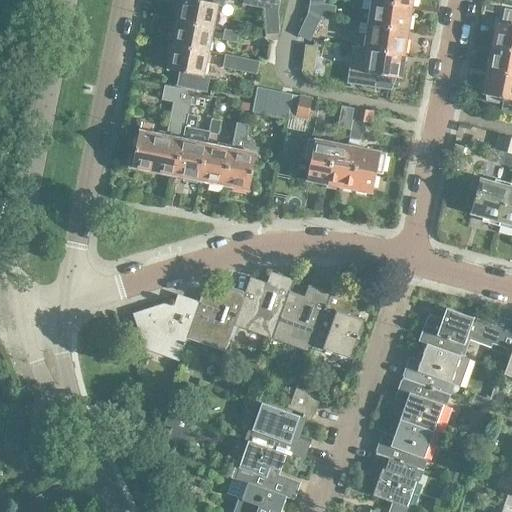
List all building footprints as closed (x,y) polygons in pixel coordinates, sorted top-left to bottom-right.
[(181,0),(177,22),(213,29),(218,3),(224,4),(224,0),(181,0)] [(245,0),(245,3),(265,7),(277,10),(278,0),(245,0)] [(363,8),(363,0),(348,0),(348,6),(363,8)] [(407,30),(411,6),(374,0),(373,10),(371,25),(407,30)] [(323,4),(310,3),(308,15),(298,35),(309,40),(320,16),(331,19),(334,6),(323,4)] [(277,10),(265,7),(267,34),(278,33),(277,10)] [(498,22),(493,45),(511,48),(511,8),(505,7),(502,22),(498,22)] [(358,34),(360,23),(346,21),(344,32),(358,34)] [(177,22),(173,46),(208,53),(213,29),(177,22)] [(404,54),(407,30),(371,25),(369,36),(367,48),(404,54)] [(237,34),(223,31),(221,42),(235,45),(237,34)] [(316,47),(305,45),(301,71),(305,79),(311,83),(316,47)] [(511,48),(493,45),(488,70),(511,74),(511,48)] [(208,53),(173,46),(168,69),(177,71),(175,85),(205,91),(207,77),(204,76),(208,53)] [(400,78),(404,54),(367,48),(351,46),(345,82),(389,89),(394,77),(400,78)] [(222,67),(256,74),(259,61),(224,54),(222,67)] [(511,74),(488,70),(484,94),(486,94),(487,101),(498,103),(500,97),(503,98),(501,110),(511,112),(511,74)] [(142,120),(140,130),(132,167),(176,175),(183,139),(188,114),(190,105),(193,91),(164,85),(162,100),(173,102),(167,132),(159,130),(158,134),(152,133),(154,123),(142,120)] [(258,87),(256,97),(253,111),(263,113),(268,89),(258,87)] [(268,89),(263,113),(275,116),(280,92),(268,89)] [(280,92),(275,116),(286,118),(291,94),(280,92)] [(394,92),(393,100),(401,100),(402,92),(394,92)] [(291,95),(288,114),(307,118),(311,99),(291,95)] [(250,104),(244,102),(243,102),(241,109),(248,111),(250,104)] [(348,146),(340,186),(372,192),(376,172),(382,173),(386,153),(358,148),(360,141),(364,121),(373,123),(375,112),(355,108),(353,119),(349,138),(348,146)] [(183,139),(176,175),(200,180),(208,143),(207,143),(209,137),(195,134),(194,129),(197,115),(188,114),(183,139)] [(221,120),(213,118),(210,132),(218,133),(221,120)] [(231,148),(225,185),(249,190),(256,154),(258,155),(259,149),(247,138),(248,131),(249,125),(236,122),(231,148)] [(511,136),(498,133),(494,149),(511,153),(511,136)] [(307,179),(340,186),(348,146),(309,138),(305,158),(311,160),(307,179)] [(208,143),(200,180),(225,185),(231,148),(208,143)] [(482,219),(498,224),(509,186),(481,179),(472,212),(484,215),(482,219)] [(511,187),(509,186),(498,224),(511,227),(511,187)] [(246,293),(236,322),(273,335),(289,290),(293,280),(277,275),(274,285),(251,277),(246,293)] [(330,292),(311,348),(313,349),(315,344),(350,357),(363,320),(341,312),(349,288),(333,283),(330,292)] [(289,290),(273,335),(311,348),(330,292),(315,287),(311,298),(289,290)] [(200,302),(188,335),(224,347),(223,351),(225,351),(236,322),(246,293),(230,288),(226,298),(204,290),(200,302)] [(133,313),(141,340),(154,344),(153,347),(181,357),(188,335),(200,302),(184,297),(181,307),(166,302),(133,313)] [(418,341),(427,344),(427,343),(461,356),(464,356),(471,336),(511,350),(511,321),(500,317),(497,326),(446,308),(441,323),(428,319),(428,318),(427,317),(418,341)] [(408,362),(403,378),(450,395),(464,356),(461,356),(427,343),(427,344),(419,366),(408,362)] [(403,378),(397,394),(408,398),(400,418),(437,431),(450,395),(403,378)] [(312,416),(320,396),(296,387),(290,403),(288,403),(286,407),(312,416)] [(474,402),(483,406),(487,396),(477,392),(474,402)] [(499,392),(496,402),(501,404),(505,394),(499,392)] [(263,403),(250,440),(286,453),(303,459),(308,444),(298,440),(306,418),(263,403)] [(190,439),(192,414),(166,413),(164,438),(190,439)] [(381,437),(376,453),(423,470),(437,431),(400,418),(392,441),(381,437)] [(476,438),(468,435),(466,441),(474,443),(476,438)] [(236,476),(248,483),(248,482),(286,496),(285,498),(293,501),(300,481),(286,476),(279,474),(280,472),(286,453),(250,440),(248,441),(236,476)] [(376,453),(370,470),(381,474),(373,495),(396,503),(410,508),(423,470),(376,453)] [(450,471),(447,478),(457,482),(460,475),(450,471)] [(236,511),(280,511),(285,498),(286,496),(248,482),(248,483),(234,479),(228,495),(241,501),(236,511)] [(187,491),(183,501),(192,504),(196,494),(187,491)] [(412,511),(414,509),(410,508),(396,503),(392,511),(369,511),(367,511),(412,511)] [(450,511),(452,509),(437,503),(434,511),(433,511),(450,511)]
